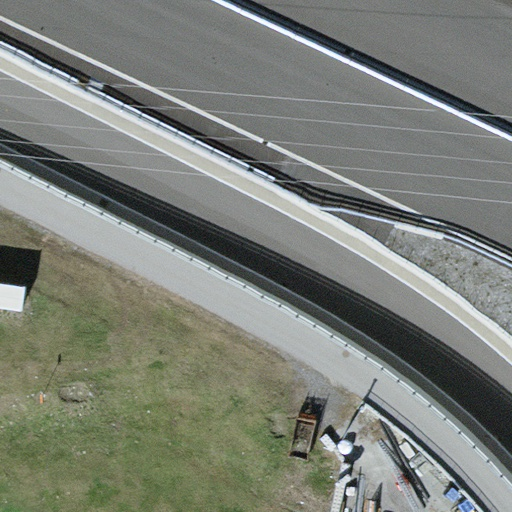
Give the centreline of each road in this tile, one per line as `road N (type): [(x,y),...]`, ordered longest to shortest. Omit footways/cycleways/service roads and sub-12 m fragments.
road 1 (unclassified): [(0,188),(344,368),(439,439),(507,511)]
road 2 (motorway): [(0,117),(360,298),(462,364),(511,412)]
road 3 (motorway): [(102,0),(511,190)]
road 4 (motorway): [(511,77),(349,0)]
